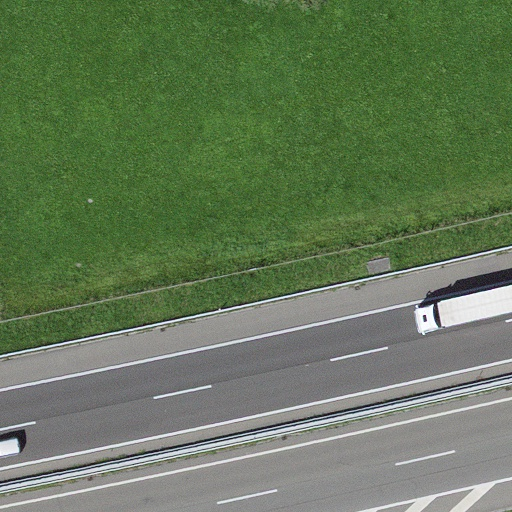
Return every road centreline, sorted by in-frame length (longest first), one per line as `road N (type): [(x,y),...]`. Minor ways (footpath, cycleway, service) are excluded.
road 1 (motorway): [(511,320),(0,430)]
road 2 (motorway): [(192,511),(511,442)]
